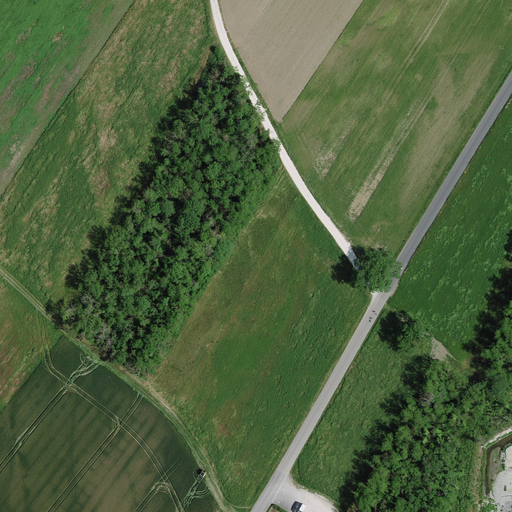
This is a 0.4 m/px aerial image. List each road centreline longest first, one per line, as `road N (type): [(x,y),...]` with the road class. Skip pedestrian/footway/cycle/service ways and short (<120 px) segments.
road 1 (tertiary): [(511,82),(280,474)]
road 2 (track): [(382,298),(303,189),(232,57),(214,0)]
road 3 (track): [(224,510),(195,448),(167,412),(0,270)]
